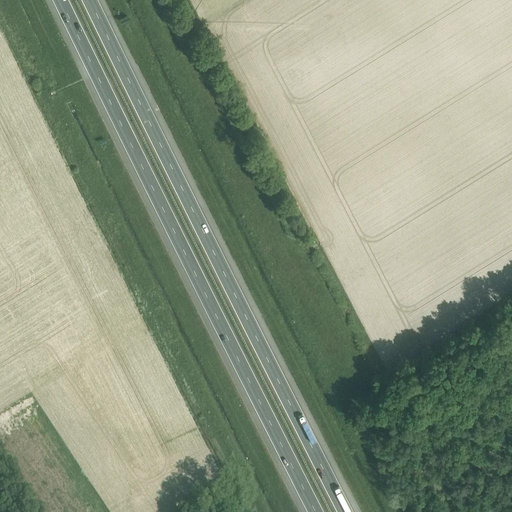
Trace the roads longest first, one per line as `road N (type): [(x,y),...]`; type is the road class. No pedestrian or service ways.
road 1 (motorway): [(61,0),(321,511)]
road 2 (motorway): [(351,511),(98,0)]
